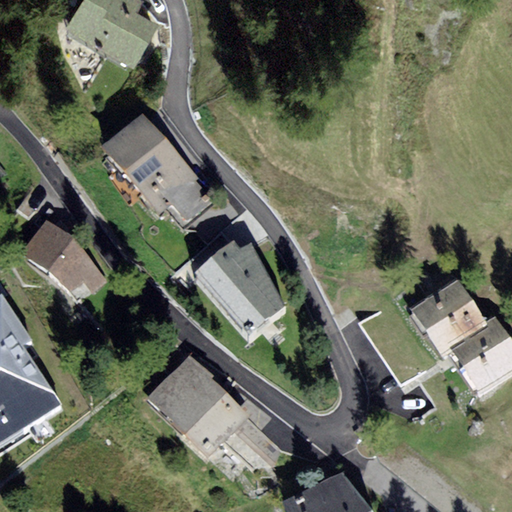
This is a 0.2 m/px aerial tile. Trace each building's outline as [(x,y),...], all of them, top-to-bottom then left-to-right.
[(82,0),(65,30),(134,69),(159,26),(138,14),(144,2),(140,0),(82,0)] [(144,122),(101,161),(160,225),(171,215),(188,234),(220,205),(144,122)] [(22,266),(69,304),(84,288),(94,298),(108,286),(96,273),(48,226),(22,266)] [(234,249),(196,285),(251,347),(286,315),(253,247),(241,256),(234,249)] [(430,309),(409,324),(442,372),(451,366),(492,337),(487,331),(451,281),(424,300),(430,309)] [(37,347),(0,290),(0,443),(60,404),(26,354),(37,347)] [(403,388),(434,366),(429,358),(425,360),(404,329),(396,334),(381,312),(361,326),(403,388)] [(492,337),(451,366),(481,408),(511,385),(511,349),(495,326),(487,331),(492,337)] [(172,440),(207,471),(249,423),(212,390),(216,386),(189,363),(146,411),(175,437),(172,440)] [(288,511),(373,511),(373,510),(344,472),(285,502),(288,511)]
